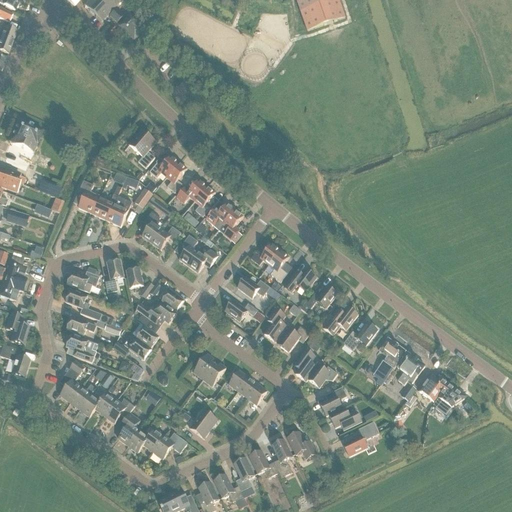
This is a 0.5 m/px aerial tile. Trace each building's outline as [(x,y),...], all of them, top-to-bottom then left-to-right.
[(14,12),(21,0),(6,0),(3,6),(14,12)] [(101,23),(116,7),(122,0),(90,0),(84,7),(101,23)] [(296,0),(307,32),(345,19),(338,0),(296,0)] [(0,19),(9,24),(13,16),(1,10),(0,12),(0,19)] [(109,17),(116,24),(123,17),(116,10),(109,17)] [(129,18),(120,27),(134,40),(143,30),(129,18)] [(1,53),(8,56),(17,32),(5,28),(0,42),(0,49),(2,50),(1,53)] [(5,162),(25,172),(43,132),(19,122),(9,143),(10,144),(6,153),(8,154),(5,162)] [(155,159),(148,153),(156,144),(142,132),(129,147),(143,158),(138,163),(146,170),(155,159)] [(161,175),(166,179),(179,164),(171,157),(162,169),(157,165),(150,173),(157,180),(161,175)] [(178,182),(187,171),(179,164),(166,179),(172,183),(167,188),(175,195),(182,186),(178,182)] [(20,185),(17,184),(19,177),(20,176),(0,169),(0,188),(17,194),(20,185)] [(19,177),(17,184),(20,185),(23,186),(25,179),(19,177)] [(38,193),(49,197),(54,185),(43,181),(38,193)] [(184,205),(190,199),(195,203),(208,188),(200,181),(190,192),(185,189),(176,199),(184,205)] [(78,209),(93,216),(101,199),(90,194),(94,187),(84,182),(79,194),(84,196),(78,209)] [(206,206),(215,195),(208,188),(195,203),(200,207),(195,212),(203,219),(210,210),(206,206)] [(114,196),(111,203),(101,199),(93,216),(107,222),(114,205),(115,205),(118,198),(121,191),(118,189),(114,196)] [(152,196),(144,190),(134,204),(142,210),(152,196)] [(121,229),(132,204),(118,198),(115,205),(114,205),(107,222),(121,229)] [(153,199),(149,204),(153,207),(155,206),(158,202),(153,199)] [(206,221),(218,232),(236,212),(228,205),(218,216),(213,212),(206,221)] [(9,211),(5,223),(25,229),(29,217),(9,211)] [(234,230),(244,218),(236,212),(219,231),(224,236),(231,242),(233,240),(236,243),(242,237),(234,230)] [(144,235),(142,238),(151,245),(162,231),(161,230),(164,225),(159,222),(161,220),(152,213),(145,223),(150,226),(144,235)] [(195,220),(191,225),(195,229),(199,224),(195,220)] [(207,231),(201,225),(196,230),(202,236),(207,231)] [(162,231),(151,245),(161,252),(169,240),(174,244),(181,235),(172,228),(168,235),(162,231)] [(179,261),(189,268),(199,254),(193,250),(198,243),(189,237),(183,246),(188,250),(179,261)] [(259,267),(263,263),(269,267),(281,252),(272,245),(263,257),(257,252),(251,261),(259,267)] [(31,252),(29,258),(39,262),(43,250),(36,247),(34,253),(31,252)] [(210,252),(205,258),(199,254),(189,268),(198,275),(207,263),(212,267),(219,258),(210,252)] [(281,270),(289,259),(281,252),(269,267),(275,271),(271,276),(281,284),(288,275),(281,270)] [(118,292),(115,281),(124,279),(120,261),(107,264),(111,282),(105,283),(107,295),(118,292)] [(10,264),(0,293),(0,297),(13,301),(17,291),(22,293),(27,280),(21,278),(25,267),(21,265),(20,267),(10,264)] [(72,274),(67,286),(84,293),(90,295),(92,287),(96,288),(100,278),(95,276),(96,272),(89,269),(87,273),(85,279),(72,274)] [(126,272),(130,290),(143,287),(139,270),(126,272)] [(302,277),(297,273),(284,289),(292,294),(297,287),(306,294),(317,280),(306,271),(302,277)] [(246,279),(238,290),(252,300),(257,294),(263,299),(267,295),(270,290),(260,283),(257,287),(246,279)] [(271,288),(277,292),(280,287),(274,283),(271,288)] [(140,296),(145,299),(154,287),(149,284),(140,296)] [(150,295),(155,298),(162,289),(157,285),(150,295)] [(315,295),(307,305),(306,304),(301,310),(307,315),(312,309),(316,304),(326,311),(338,296),(328,288),(320,299),(315,295)] [(71,292),(66,304),(82,310),(83,310),(81,315),(99,322),(100,322),(106,325),(109,319),(102,316),(101,316),(88,311),(90,306),(89,306),(85,304),(87,298),(71,292)] [(170,292),(162,302),(176,313),(184,302),(170,292)] [(117,304),(115,296),(109,297),(111,305),(117,304)] [(244,310),(233,302),(225,313),(240,324),(248,313),(254,318),(258,312),(248,305),(244,310)] [(141,306),(137,312),(142,316),(152,323),(153,324),(157,319),(158,320),(160,319),(169,325),(177,315),(162,304),(158,311),(153,307),(149,312),(141,306)] [(329,315),(320,327),(324,330),(323,330),(333,338),(340,328),(346,333),(358,317),(348,309),(343,315),(338,311),(333,318),(329,315)] [(276,310),(267,323),(271,326),(264,336),(275,344),(287,328),(281,324),(286,317),(276,310)] [(258,313),(253,319),(260,325),(265,318),(258,313)] [(147,330),(152,323),(142,316),(137,323),(140,325),(132,335),(151,349),(159,339),(147,330)] [(22,320),(10,317),(6,331),(14,334),(11,343),(23,347),(29,329),(20,326),(22,320)] [(86,331),(94,334),(96,328),(72,318),(67,331),(84,337),(86,331)] [(360,344),(366,348),(378,332),(367,324),(358,337),(353,333),(343,346),(353,353),(360,344)] [(105,331),(119,337),(122,331),(107,326),(105,331)] [(298,342),(303,345),(310,335),(300,328),(296,335),(290,330),(278,346),(289,354),(298,342)] [(71,336),(66,349),(69,349),(75,352),(73,358),(76,359),(92,365),(96,366),(100,355),(96,354),(92,352),(95,345),(88,343),(71,336)] [(127,342),(124,347),(144,362),(152,351),(137,340),(133,346),(127,342)] [(379,352),(387,358),(381,366),(373,376),(379,380),(376,384),(381,388),(387,379),(396,367),(406,353),(388,340),(379,352)] [(117,344),(113,350),(126,359),(130,353),(117,344)] [(2,347),(0,354),(0,358),(15,363),(11,376),(24,380),(29,362),(20,359),(22,353),(2,347)] [(299,371),(295,376),(306,384),(316,369),(310,365),(313,361),(309,358),(311,355),(306,351),(294,367),(299,371)] [(408,355),(397,369),(404,374),(398,382),(404,386),(408,381),(413,384),(425,368),(408,355)] [(194,375),(203,381),(214,367),(211,364),(214,361),(207,356),(194,375)] [(60,397),(70,405),(82,389),(75,383),(85,370),(76,363),(60,385),(66,389),(60,397)] [(136,363),(132,367),(140,374),(144,370),(136,363)] [(217,369),(214,367),(203,381),(213,388),(226,370),(220,365),(217,369)] [(319,390),(327,379),(332,382),(337,375),(328,368),(325,372),(319,368),(309,382),(319,390)] [(95,378),(100,382),(106,374),(100,372),(95,378)] [(229,386),(238,393),(249,379),(239,372),(229,386)] [(108,375),(100,385),(106,390),(114,380),(108,375)] [(432,377),(419,393),(435,405),(449,385),(439,378),(437,381),(432,377)] [(247,400),(258,386),(249,379),(238,393),(247,400)] [(434,406),(434,407),(436,408),(436,409),(446,417),(451,410),(450,410),(452,409),(467,399),(449,385),(435,405),(434,406)] [(90,386),(86,392),(82,389),(70,405),(80,412),(92,396),(91,395),(95,390),(90,386)] [(267,393),(258,386),(247,400),(257,407),(267,393)] [(402,398),(407,402),(416,391),(410,387),(402,398)] [(338,402),(347,398),(342,389),(330,395),(332,400),(320,406),(326,418),(342,410),(338,402)] [(117,402),(107,395),(101,402),(101,403),(95,411),(105,418),(117,402)] [(89,419),(95,411),(101,403),(101,402),(101,403),(92,396),(80,412),(89,419)] [(157,397),(151,404),(155,407),(161,400),(157,397)] [(412,397),(405,406),(410,409),(417,400),(412,397)] [(124,400),(121,405),(117,402),(105,418),(115,425),(121,417),(126,420),(130,415),(135,408),(130,404),(124,400)] [(344,432),(362,423),(357,413),(349,417),(346,410),(330,418),(335,430),(341,427),(344,432)] [(218,422),(204,411),(197,421),(211,431),(218,422)] [(133,426),(137,420),(130,415),(126,420),(120,429),(124,432),(118,440),(128,448),(140,432),(133,426)] [(204,441),(211,431),(197,421),(190,430),(204,441)] [(393,424),(396,434),(404,432),(401,422),(393,424)] [(367,450),(364,443),(379,436),(373,424),(358,431),(361,437),(343,446),(349,459),(367,450)] [(150,439),(154,432),(150,429),(145,435),(140,432),(128,448),(138,455),(144,447),(150,439)] [(155,431),(154,432),(150,439),(144,447),(153,454),(165,438),(155,431)] [(317,456),(310,442),(305,445),(300,434),(288,440),(296,458),(303,454),(306,462),(317,456)] [(174,435),(170,441),(165,438),(153,454),(163,461),(172,449),(180,455),(188,445),(174,435)] [(272,447),(279,462),(274,464),(281,479),(281,480),(283,484),(286,482),(284,478),(292,474),(286,462),(293,459),(284,441),(272,447)] [(277,476),(279,481),(281,480),(281,479),(274,464),(268,467),(261,452),(250,458),(258,476),(265,473),(268,480),(277,476)] [(327,465),(323,457),(318,460),(321,467),(327,465)] [(180,458),(175,460),(178,466),(185,462),(183,458),(181,459),(180,458)] [(236,483),(238,488),(241,494),(252,488),(248,481),(255,478),(246,460),(234,466),(241,480),(236,483)] [(244,499),(241,494),(238,488),(233,491),(226,476),(214,482),(223,500),(229,497),(233,504),(236,503),(240,511),(247,507),(243,499),(244,499)] [(216,511),(213,505),(219,502),(210,484),(199,490),(206,504),(200,507),(203,511),(216,511)] [(180,511),(185,510),(186,511),(198,511),(191,497),(186,499),(182,491),(158,503),(162,511),(180,511)]
